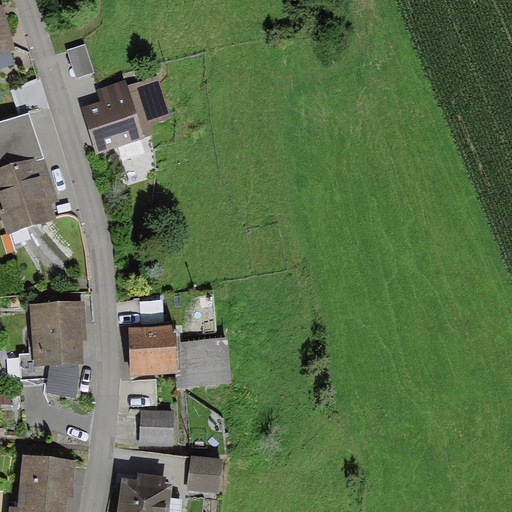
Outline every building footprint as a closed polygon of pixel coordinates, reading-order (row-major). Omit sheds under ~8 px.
[(0,57),(11,54),(0,21),(0,57)] [(66,52),(75,81),(94,75),(84,46),(66,52)] [(103,108),(82,115),(96,159),(143,144),(139,130),(169,121),(155,78),(99,96),(103,108)] [(0,222),(4,235),(55,218),(37,164),(44,161),(29,116),(0,125),(0,222)] [(84,307),(39,308),(41,337),(30,337),(29,355),(53,355),(53,394),(79,393),(78,326),(85,325),(84,307)] [(143,327),(126,326),(126,375),(168,375),(168,336),(143,336),(143,327)] [(225,333),(174,336),(178,388),(228,385),(225,333)] [(169,444),(170,416),(138,414),(137,443),(169,444)] [(221,462),(191,458),(187,489),(217,493),(221,462)] [(66,511),(70,466),(25,463),(21,511),(66,511)] [(114,511),(176,511),(178,504),(161,502),(163,490),(119,483),(114,511)]
